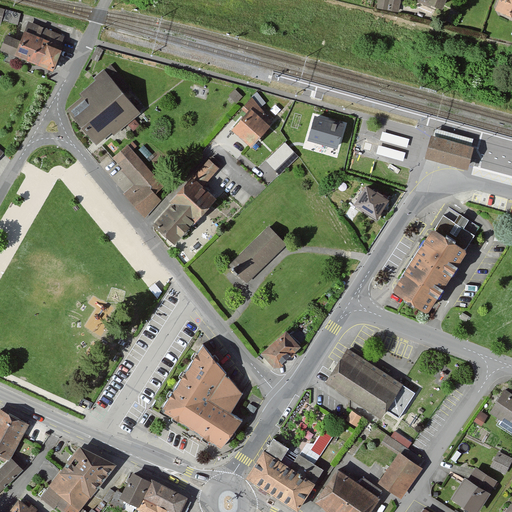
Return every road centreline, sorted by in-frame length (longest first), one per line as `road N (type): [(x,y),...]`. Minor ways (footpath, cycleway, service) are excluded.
road 1 (residential): [(281,400),(46,118)]
road 2 (secondary): [(0,394),(210,492)]
road 3 (unclassified): [(348,303),(420,188),(452,177),(511,190)]
road 4 (residential): [(399,511),(499,361)]
road 5 (residential): [(348,303),(499,361)]
road 6 (residential): [(46,118),(105,0)]
